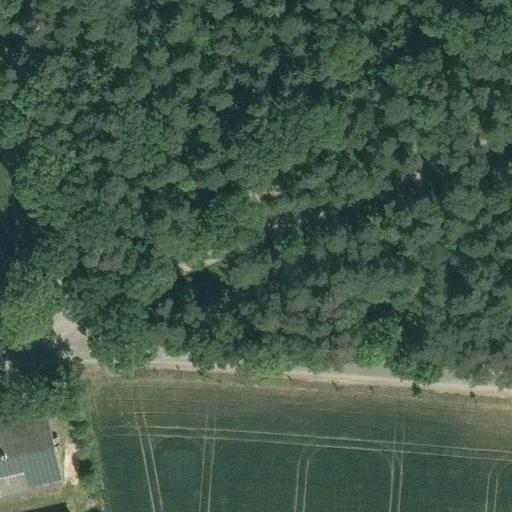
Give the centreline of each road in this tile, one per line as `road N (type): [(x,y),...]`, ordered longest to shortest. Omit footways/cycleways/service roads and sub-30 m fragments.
road 1 (track): [(54,358),(88,318),(125,295),(511,134)]
road 2 (unclassified): [(511,384),(170,357),(0,363)]
